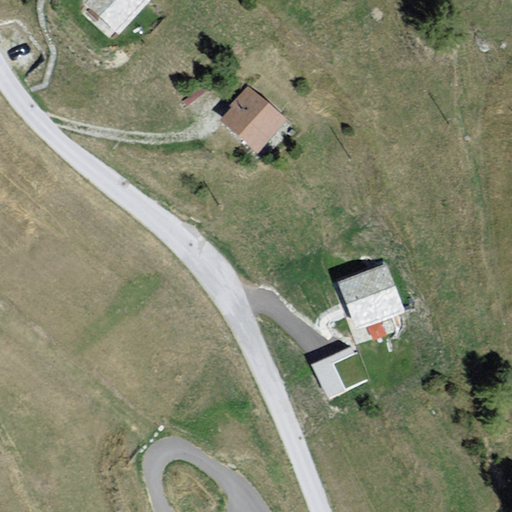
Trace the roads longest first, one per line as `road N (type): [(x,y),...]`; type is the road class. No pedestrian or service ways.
road 1 (unclassified): [(0,68),(45,127),(167,223),(219,279),(322,511)]
road 2 (track): [(244,511),(222,476),(150,437),(0,308)]
